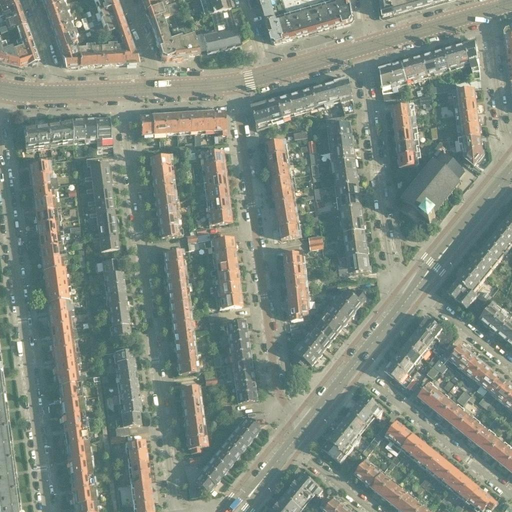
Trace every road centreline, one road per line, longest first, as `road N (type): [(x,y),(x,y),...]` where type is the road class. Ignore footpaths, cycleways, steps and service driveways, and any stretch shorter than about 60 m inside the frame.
road 1 (residential): [(174,511),(118,90)]
road 2 (residential): [(0,153),(47,511)]
road 3 (residential): [(233,83),(277,392),(295,414)]
road 4 (residential): [(414,289),(390,265),(360,48)]
road 5 (residential): [(511,496),(352,365)]
road 6 (tertiary): [(414,289),(511,164)]
road 7 (residential): [(487,11),(511,161)]
road 8 (residential): [(414,289),(511,368)]
